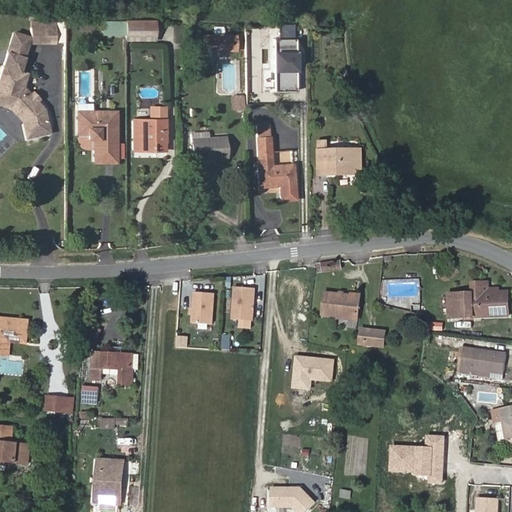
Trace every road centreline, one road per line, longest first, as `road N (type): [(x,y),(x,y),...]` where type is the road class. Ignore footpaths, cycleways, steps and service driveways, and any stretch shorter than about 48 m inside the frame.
road 1 (tertiary): [(0,272),(158,266),(427,239),(459,240),(511,262)]
road 2 (unknown): [(313,250),(305,41)]
